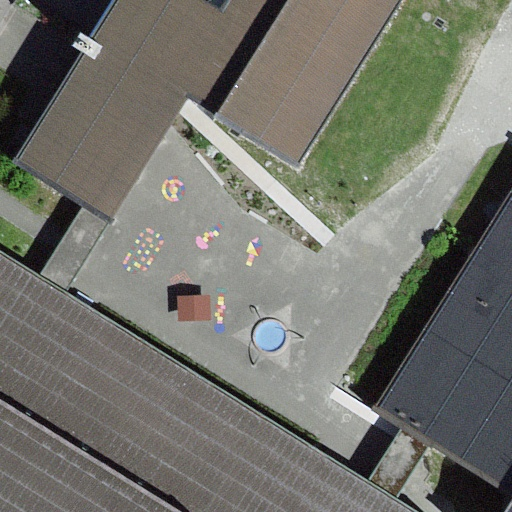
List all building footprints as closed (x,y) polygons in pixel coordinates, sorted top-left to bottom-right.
[(120,0),(25,157),(88,196),(121,215),(165,143),(178,122),(192,98),(305,167),(406,0),(120,0)] [(511,511),(511,189),(382,407),(405,421),(420,430),(436,440),(511,484),(511,499),(504,511),(511,511)] [(88,196),(43,272),(70,289),(121,215),(88,196)] [(43,272),(0,245),(0,511),(424,511),(401,497),(384,486),(370,478),(70,289),(54,279),(43,272)] [(405,421),(370,478),(401,497),(436,440),(405,421)]
